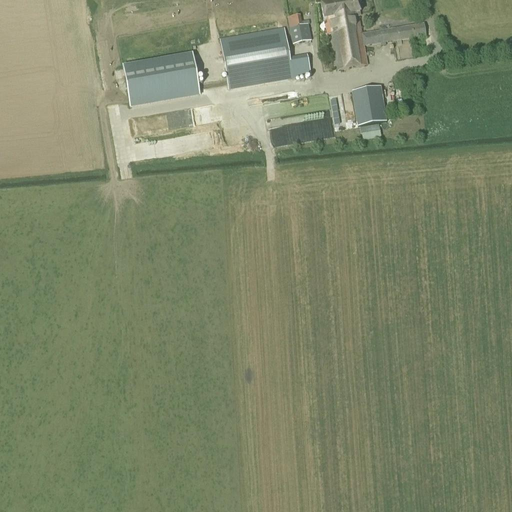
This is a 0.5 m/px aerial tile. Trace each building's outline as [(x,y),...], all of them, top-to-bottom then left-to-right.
[(332,39),(361,34),(358,14),(359,14),(357,0),(321,6),(324,20),(326,20),(329,35),(331,35),(332,39)] [(114,18),(129,109),(199,96),(191,54),(211,50),(203,3),(114,18)] [(302,27),(299,16),(286,19),(292,46),(311,42),(307,26),(302,27)] [(425,37),(423,25),(361,35),(361,34),(332,39),(337,71),(366,66),(363,47),(380,44),(380,47),(385,47),(385,43),(425,37)] [(289,59),(283,29),(219,41),(228,92),(310,78),(306,56),(289,59)] [(367,87),(349,89),(351,118),(370,116),(367,87)] [(273,103),(276,115),(328,105),(325,93),(273,103)] [(218,109),(182,112),(184,128),(223,124),(222,116),(219,117),(218,109)] [(275,114),(265,114),(266,125),(276,124),(275,114)] [(137,135),(176,131),(175,116),(136,120),(137,135)] [(298,123),(283,126),(287,141),(301,138),(298,123)] [(187,139),(163,142),(145,145),(147,160),(165,157),(166,159),(199,154),(197,142),(188,144),(187,139)]
